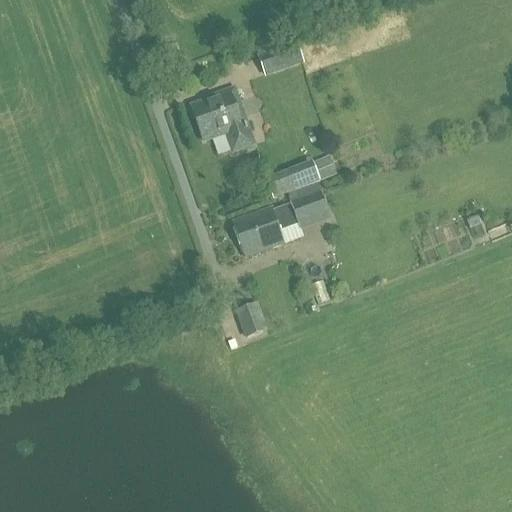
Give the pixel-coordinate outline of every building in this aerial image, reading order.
[(303,64),(296,45),(259,59),(266,77),(303,64)] [(233,154),(255,146),(234,90),(216,96),(217,99),(192,108),(204,143),(226,135),(233,154)] [(296,193),(319,183),(313,168),(290,177),(296,193)] [(280,233),(298,227),(299,228),(330,217),(321,193),(290,204),(291,206),(273,213),(272,211),(234,225),(246,258),(284,245),(280,233)] [(478,217),(467,221),(473,237),(484,233),(478,217)] [(329,303),(323,283),(312,286),(318,307),(329,303)] [(262,334),(253,308),(237,313),(247,339),(262,334)]
